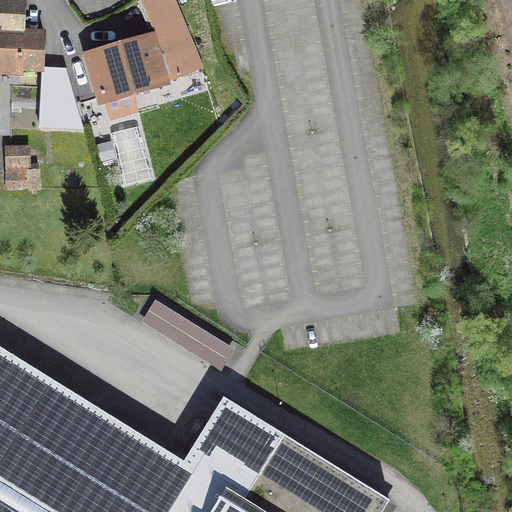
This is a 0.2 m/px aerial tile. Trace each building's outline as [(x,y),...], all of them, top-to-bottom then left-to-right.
[(42,69),(43,69),(44,34),(23,33),(24,0),(0,0),(0,72),(23,74),(22,82),(34,83),(35,68),(42,69)] [(200,67),(172,0),(140,0),(153,30),(156,35),(159,34),(177,77),(200,67)] [(152,38),(89,57),(101,100),(165,82),(157,57),(162,55),(158,40),(153,42),(152,38)] [(43,69),(42,69),(39,126),(82,128),(65,69),(43,69)] [(10,149),(10,165),(29,165),(29,148),(10,149)] [(151,299),(137,322),(219,373),(233,351),(151,299)] [(244,498),(283,435),(223,397),(184,461),(0,347),(0,511),(210,511),(226,487),(244,498)] [(381,511),(389,500),(283,435),(244,498),(226,487),(210,511),(381,511)]
